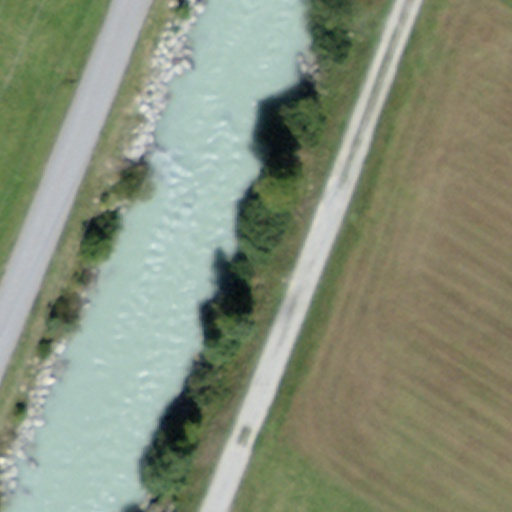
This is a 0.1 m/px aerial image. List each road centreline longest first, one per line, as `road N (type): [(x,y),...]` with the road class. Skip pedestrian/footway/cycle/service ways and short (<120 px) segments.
road 1 (track): [(210,511),(396,0)]
road 2 (unclassified): [(120,0),(0,304)]
